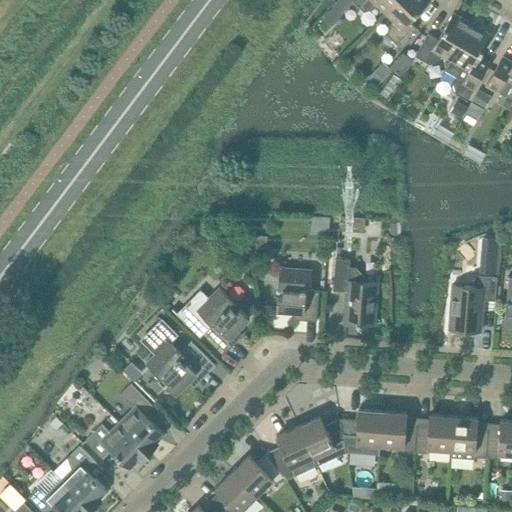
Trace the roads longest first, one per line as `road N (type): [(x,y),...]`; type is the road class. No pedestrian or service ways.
road 1 (residential): [(511,375),(286,362),(134,511)]
road 2 (tertiary): [(0,277),(209,0)]
